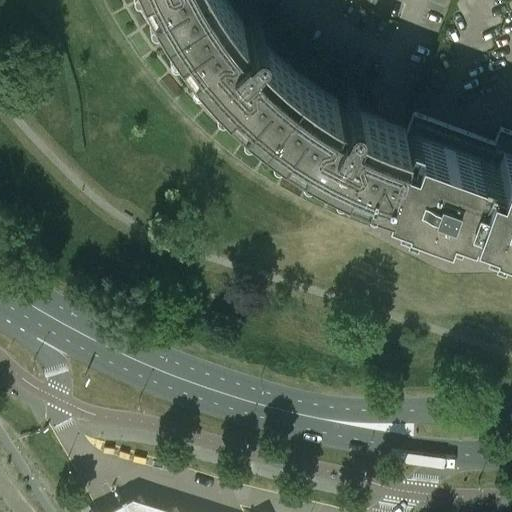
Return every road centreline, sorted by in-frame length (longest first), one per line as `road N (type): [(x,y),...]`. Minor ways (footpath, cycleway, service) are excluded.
road 1 (primary): [(0,286),(155,368),(347,423)]
road 2 (primary): [(347,423),(394,448),(511,455)]
road 3 (primary): [(511,407),(347,423)]
